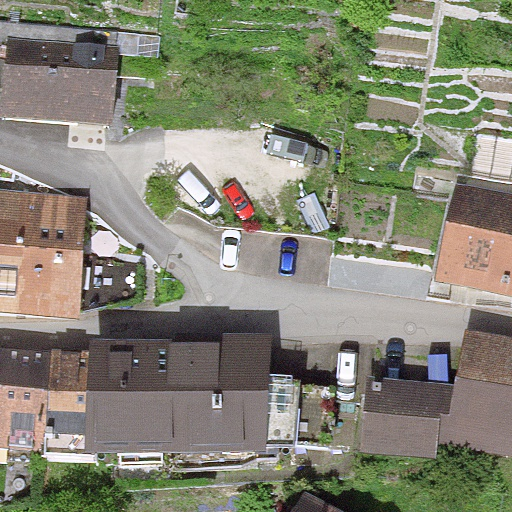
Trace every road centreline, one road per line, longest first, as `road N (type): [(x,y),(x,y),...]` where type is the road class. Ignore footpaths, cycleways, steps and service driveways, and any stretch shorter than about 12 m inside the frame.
road 1 (residential): [(251,322),(96,187),(0,151)]
road 2 (residential): [(251,322),(447,324),(511,333)]
road 3 (residential): [(0,339),(251,322)]
